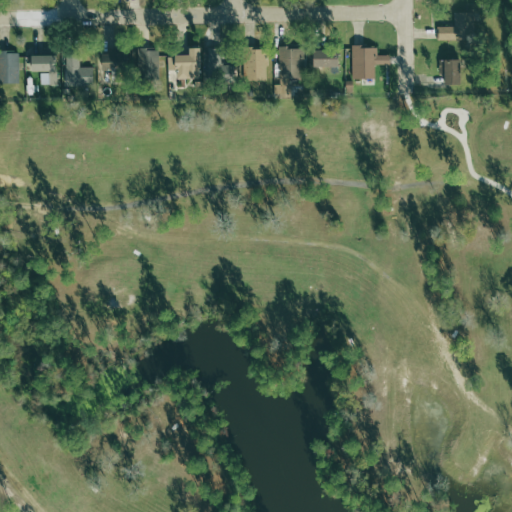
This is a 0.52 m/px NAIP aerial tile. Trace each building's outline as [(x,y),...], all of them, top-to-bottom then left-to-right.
[(452,27),(432,27),(432,41),(452,40),(452,27)] [(386,65),(386,55),(373,55),(373,47),(348,47),(348,79),(370,80),(370,65),(386,65)] [(239,82),(261,81),(261,48),(239,49),(239,82)] [(294,49),(275,48),(274,79),(294,79),(294,49)] [(134,82),(155,81),(154,49),(133,50),(134,82)] [(171,79),(194,78),(193,49),(182,49),(182,56),(164,57),(164,71),(171,71),(171,79)] [(0,51),(0,84),(15,84),(15,51),(0,51)] [(330,67),(330,51),(305,51),(306,68),(330,67)] [(24,73),(50,72),(49,56),(24,57),(24,73)] [(87,77),(88,68),(75,67),(75,58),(62,57),(62,76),(87,77)] [(438,86),(454,86),(454,61),(437,61),(438,86)] [(87,77),(63,78),(63,85),(87,85),(87,77)]
